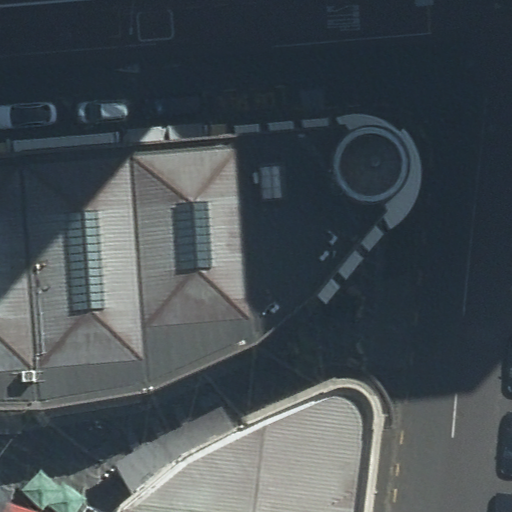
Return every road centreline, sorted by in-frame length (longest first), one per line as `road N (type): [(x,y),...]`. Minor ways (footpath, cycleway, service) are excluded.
road 1 (residential): [(490,35),(0,72)]
road 2 (residential): [(490,35),(446,511)]
